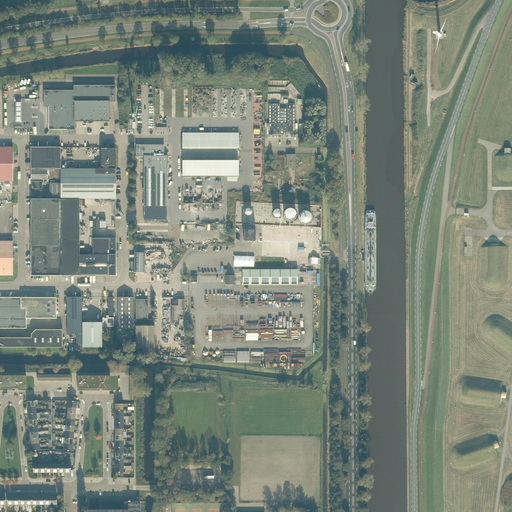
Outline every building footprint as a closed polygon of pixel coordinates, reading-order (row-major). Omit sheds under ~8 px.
[(115,101),(115,86),(74,86),(74,91),(44,91),(44,106),(49,106),(49,129),(75,129),(75,121),(110,121),(110,101),(115,101)] [(293,123),(295,123),(295,104),(284,104),(284,108),(280,108),(280,104),(277,104),(271,104),(269,104),(269,135),(274,134),(274,132),(280,132),(280,136),(281,136),(281,134),(283,134),(283,136),(283,132),(290,132),(290,134),(296,135),(296,132),(293,132),(293,123)] [(182,132),(182,147),(239,147),(239,132),(182,132)] [(164,145),(142,145),(141,145),(136,145),(136,156),(144,156),(144,188),(143,188),(143,191),(144,191),(144,206),(156,206),(167,207),(167,156),(163,156),(163,154),(164,154),(164,145)] [(7,147),(0,147),(0,181),(3,181),(13,181),(13,147),(7,147)] [(47,169),(61,169),(61,147),(31,147),(31,169),(47,169)] [(115,149),(116,149),(116,148),(109,148),(109,149),(107,149),(107,148),(101,148),(101,169),(61,169),(61,179),(61,199),(116,199),(116,169),(115,169),(115,149)] [(505,153),(502,153),(502,171),(511,171),(511,152),(511,153),(505,153)] [(287,157),(284,157),(284,167),(295,167),(295,155),(287,155),(287,157)] [(183,159),(183,175),(239,175),(239,159),(183,159)] [(47,179),(61,179),(61,169),(47,169),(31,169),(31,180),(47,179)] [(43,189),(43,181),(32,181),(32,189),(36,189),(36,190),(39,190),(39,189),(43,189)] [(50,198),(60,198),(60,183),(50,183),(50,198)] [(200,209),(214,209),(214,201),(204,202),(204,194),(195,194),(195,202),(185,202),(186,209),(200,209)] [(79,255),(79,199),(31,199),(31,255),(31,257),(30,257),(30,258),(29,258),(30,259),(30,260),(31,260),(31,267),(31,275),(116,275),(116,238),(93,238),(93,254),(79,255)] [(167,207),(156,206),(156,214),(156,221),(167,221),(167,210),(167,207)] [(273,211),(273,212),(273,213),(273,215),(274,216),(276,216),(277,216),(278,216),(279,215),(280,214),(281,213),(281,212),(281,211),(280,210),(279,209),(278,208),(276,208),(275,209),(274,209),(273,211)] [(284,212),(284,214),(284,216),(285,217),(286,218),(288,219),(290,219),(292,219),(294,218),(295,216),(296,214),(295,212),(295,210),(293,209),(292,208),(290,208),(288,208),(286,209),(285,210),(284,212)] [(301,212),(299,213),(299,215),(299,217),(299,219),(300,221),(302,222),(304,223),(306,223),(308,222),(310,220),(311,219),(311,216),(311,214),(310,212),(308,211),(306,210),(304,210),(302,211),(301,212)] [(255,241),(256,230),(244,229),(244,241),(247,241),(248,242),(248,243),(249,243),(250,243),(251,242),(251,241),(255,241)] [(13,252),(13,241),(0,241),(0,275),(13,275),(13,265),(13,263),(12,260),(12,256),(13,254),(13,252)] [(490,244),(488,244),(489,279),(501,279),(500,244),(498,244),(497,244),(491,244),(490,244)] [(144,273),(145,253),(134,252),(134,273),(144,273)] [(235,264),(285,266),(286,255),(236,254),(235,264)] [(298,269),(242,270),(242,271),(242,284),(242,285),(247,285),(298,284),(298,269)] [(234,285),(235,275),(225,275),(225,285),(234,285)] [(0,307),(11,308),(11,298),(0,297),(0,307)] [(81,343),(81,298),(81,297),(67,297),(67,302),(67,334),(76,334),(76,343),(81,343)] [(113,318),(113,297),(108,297),(108,318),(103,318),(103,327),(113,326),(113,318)] [(133,297),(127,297),(118,297),(118,329),(133,329),(133,297)] [(11,318),(26,318),(26,298),(11,298),(11,308),(11,318)] [(26,318),(41,318),(41,298),(26,298),(26,318)] [(41,318),(56,318),(56,298),(41,298),(41,318)] [(148,319),(148,299),(136,299),(136,319),(134,319),(134,324),(154,324),(154,319),(148,319)] [(185,315),(185,299),(178,299),(178,300),(176,300),(175,301),(174,302),(173,303),(173,305),(172,305),(172,321),(178,321),(178,315),(185,315)] [(0,317),(11,318),(11,308),(0,307),(0,317)] [(0,327),(11,328),(11,318),(0,317),(0,327)] [(26,328),(26,318),(11,318),(11,328),(26,328)] [(102,322),(83,322),(83,347),(102,347),(102,322)] [(511,331),(498,322),(491,331),(511,346),(511,331)] [(154,348),(154,326),(136,326),(136,348),(154,348)] [(245,328),(234,327),(233,338),(244,339),(245,328)] [(240,350),(240,356),(245,356),(245,359),(251,359),(251,350),(240,350)] [(26,377),(0,376),(0,388),(8,388),(8,389),(9,390),(10,391),(11,391),(12,391),(13,390),(13,389),(13,388),(26,388),(26,376),(26,377)] [(110,377),(78,377),(78,376),(77,376),(78,388),(92,388),(92,389),(93,389),(93,390),(94,391),(95,391),(96,391),(96,390),(97,390),(97,389),(97,388),(110,388),(110,376),(110,377)] [(502,391),(503,389),(466,384),(464,395),(501,401),(501,398),(502,391)] [(493,443),(492,440),(457,453),(462,464),(496,451),(495,449),(495,448),(493,443)] [(123,472),(123,466),(115,466),(115,472),(121,472),(121,477),(123,477),(123,472)] [(128,501),(128,499),(124,499),(124,501),(98,501),(98,509),(86,509),(85,509),(85,511),(139,511),(139,501),(130,501),(128,501)]
